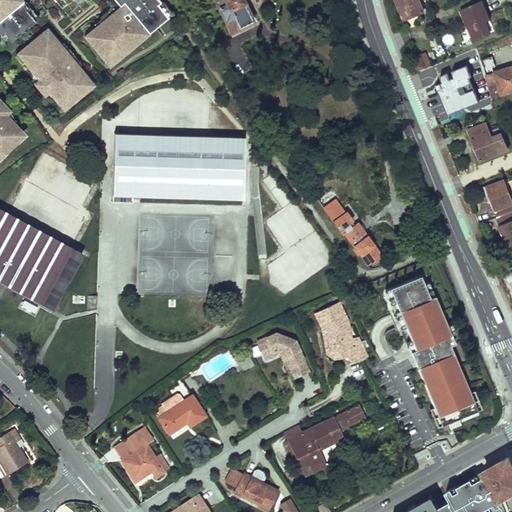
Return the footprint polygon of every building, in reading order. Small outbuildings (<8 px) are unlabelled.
[(30,12),(19,0),(0,0),(0,40),(4,37),(11,46),(35,25),(26,15),(30,12)] [(112,0),(118,8),(83,39),(107,69),(170,21),(153,0),(112,0)] [(252,21),(250,17),(243,4),(241,0),(214,0),(228,27),(236,24),(238,28),(252,21)] [(396,0),(404,20),(424,12),(418,0),(396,0)] [(474,41),(491,33),(486,22),(484,18),(488,16),(482,1),(460,10),(474,41)] [(250,17),(253,16),(246,2),(243,4),(250,17)] [(236,24),(228,27),(230,32),(238,28),(236,24)] [(14,57),(64,115),(94,89),(48,32),(14,57)] [(413,58),(418,71),(425,68),(419,55),(413,58)] [(493,73),(492,67),(495,66),(492,56),(481,60),(486,75),(493,73)] [(448,113),(479,101),(464,65),(433,77),(448,113)] [(511,66),(496,71),(496,72),(500,82),(489,86),(493,98),(511,92),(511,66)] [(489,86),(500,82),(496,72),(493,73),(486,75),(489,86)] [(330,85),(322,75),(315,80),(323,90),(330,85)] [(21,130),(0,108),(0,105),(2,103),(0,101),(0,151),(1,153),(12,142),(10,141),(21,130)] [(475,146),(481,161),(508,150),(499,127),(489,131),(486,123),(469,130),(475,146)] [(236,134),(111,130),(110,189),(236,196),(236,134)] [(465,171),(468,180),(474,177),(470,169),(465,171)] [(490,199),(497,217),(511,211),(511,180),(505,183),(504,180),(484,187),(488,196),(489,199),(490,199)] [(264,267),(283,295),(334,260),(294,202),(266,221),(287,251),(264,267)] [(381,256),(373,244),(358,223),(355,225),(342,207),(329,217),(343,235),(345,233),(355,247),(352,249),(357,255),(359,253),(366,263),(381,256)] [(496,217),(503,234),(509,251),(511,250),(511,211),(497,217),(496,217)] [(0,296),(7,284),(53,309),(81,256),(0,212),(0,296)] [(140,290),(154,291),(156,232),(142,232),(140,290)] [(509,251),(503,234),(499,236),(502,241),(506,253),(509,251)] [(421,278),(391,290),(422,367),(417,369),(439,420),(473,404),(445,341),(449,340),(433,297),(430,300),(421,278)] [(71,310),(84,311),(85,295),(72,294),(71,310)] [(97,309),(97,296),(87,295),(87,311),(97,309)] [(23,298),(17,307),(33,317),(39,308),(23,298)] [(338,302),(315,314),(322,330),(326,328),(328,331),(328,350),(332,355),(344,349),(347,356),(349,360),(360,361),(363,359),(367,357),(351,326),(347,326),(347,321),(338,302)] [(326,328),(322,330),(323,355),(333,363),(347,356),(344,349),(332,355),(328,350),(328,331),(326,328)] [(299,352),(294,340),(275,332),(256,341),(263,355),(276,349),(283,353),(289,367),(303,360),(299,352)] [(265,361),(283,353),(276,349),(263,355),(265,361)] [(244,370),(253,363),(248,356),(238,364),(244,370)] [(308,372),(303,360),(289,367),(294,378),(308,372)] [(168,391),(177,404),(191,395),(182,382),(168,391)] [(205,415),(191,395),(177,404),(175,406),(159,417),(158,417),(169,433),(184,423),(183,422),(186,420),(189,426),(205,415)] [(154,410),(159,417),(175,406),(170,399),(154,410)] [(365,417),(359,404),(344,412),(350,425),(365,417)] [(337,415),(343,428),(350,425),(344,412),(337,415)] [(327,426),(335,422),(332,417),(324,421),(327,426)] [(449,429),(460,425),(457,417),(446,421),(449,429)] [(342,437),(335,422),(327,426),(324,421),(302,432),(287,439),(305,475),(325,465),(317,450),(342,437)] [(284,432),(287,439),(302,432),(298,424),(284,432)] [(170,434),(173,438),(187,429),(185,425),(170,434)] [(14,428),(9,431),(19,447),(24,444),(14,428)] [(148,434),(144,428),(138,432),(126,440),(134,453),(122,460),(122,461),(135,481),(152,470),(156,477),(163,472),(160,466),(166,462),(161,454),(155,458),(146,444),(142,438),(148,434)] [(19,447),(9,431),(0,436),(0,462),(7,474),(27,462),(19,447)] [(148,434),(142,438),(146,444),(152,440),(148,434)] [(134,453),(126,440),(114,447),(122,460),(134,453)] [(448,501),(438,506),(441,511),(511,511),(511,463),(508,455),(478,473),(480,478),(472,483),(469,479),(455,486),(457,491),(452,493),(449,489),(443,492),(448,501)] [(169,468),(166,462),(160,466),(163,472),(169,468)] [(243,474),(232,469),(226,481),(237,487),(243,474)] [(278,490),(262,482),(265,476),(264,473),(257,469),(254,471),(251,477),(244,473),(243,474),(237,487),(234,492),(242,496),(243,493),(259,502),(258,504),(257,506),(267,511),(278,490)] [(209,511),(196,492),(165,511),(209,511)] [(243,493),(242,496),(258,504),(259,502),(243,493)] [(441,511),(438,506),(433,496),(412,508),(414,511),(411,511),(409,511),(409,510),(404,511),(441,511)] [(297,511),(289,497),(277,503),(282,511),(279,511),(297,511)]
